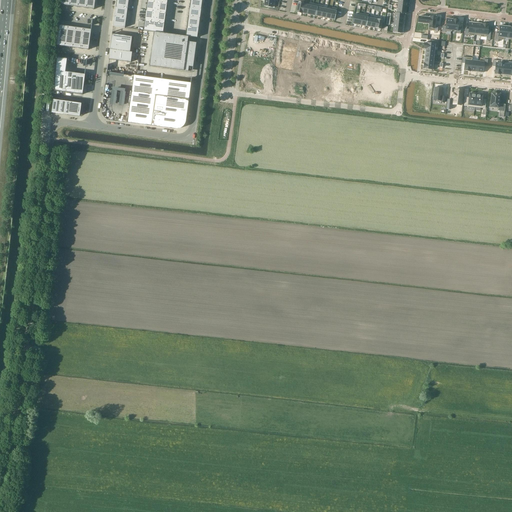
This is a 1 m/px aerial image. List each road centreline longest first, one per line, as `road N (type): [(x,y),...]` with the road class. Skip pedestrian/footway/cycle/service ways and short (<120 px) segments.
road 1 (unclassified): [(0,485),(53,121)]
road 2 (unclassified): [(210,0),(190,135),(91,126)]
road 3 (residential): [(224,92),(386,112),(399,105),(402,75)]
road 4 (residential): [(408,40),(236,5)]
road 5 (residential): [(404,59),(233,23)]
road 6 (unclassified): [(109,0),(91,126)]
